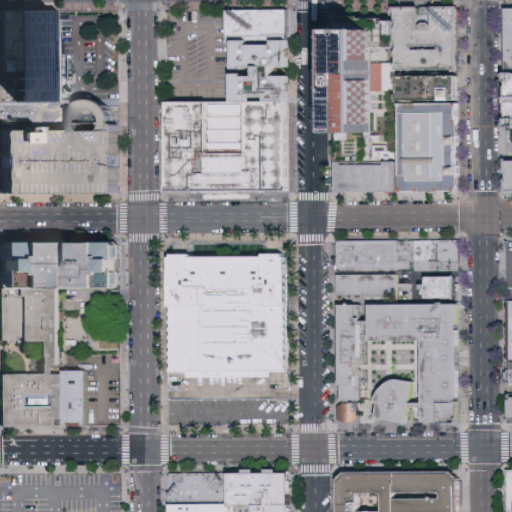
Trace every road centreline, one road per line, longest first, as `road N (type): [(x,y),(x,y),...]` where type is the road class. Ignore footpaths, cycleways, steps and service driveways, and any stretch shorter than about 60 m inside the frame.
road 1 (tertiary): [(315,511),(311,0)]
road 2 (tertiary): [(0,218),(486,216)]
road 3 (tertiary): [(142,0),(145,453)]
road 4 (secondary): [(511,448),(145,453)]
road 5 (secondary): [(486,216),(486,511)]
road 6 (secondary): [(483,0),(486,216)]
road 7 (secondary): [(145,453),(0,450)]
